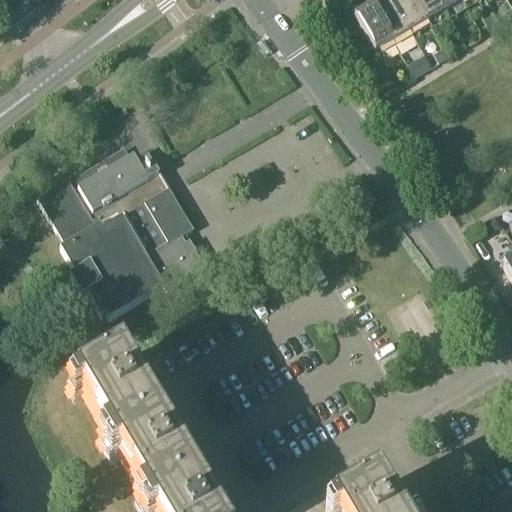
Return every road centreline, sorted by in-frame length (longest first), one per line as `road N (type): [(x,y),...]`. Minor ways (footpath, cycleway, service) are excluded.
road 1 (unclassified): [(511,344),(270,19)]
road 2 (tertiary): [(64,73),(160,0)]
